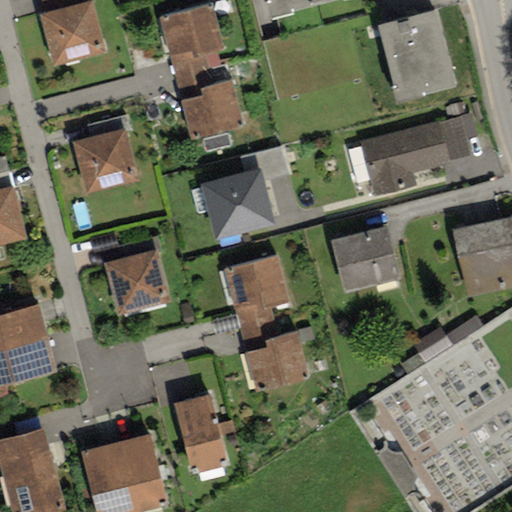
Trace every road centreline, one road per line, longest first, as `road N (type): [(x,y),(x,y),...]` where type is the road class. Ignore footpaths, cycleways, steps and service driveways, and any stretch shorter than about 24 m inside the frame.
road 1 (residential): [(94,373),(0,8)]
road 2 (residential): [(485,0),(511,130)]
